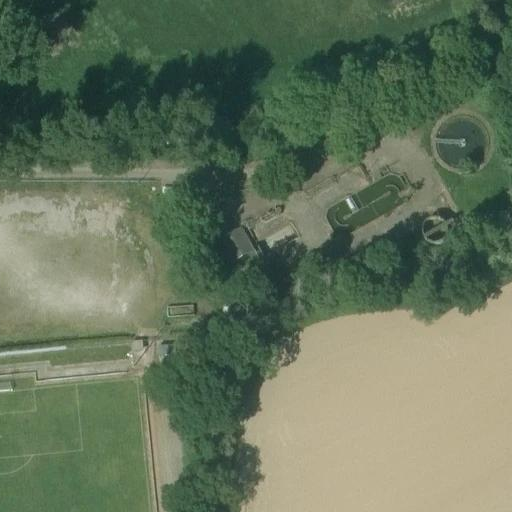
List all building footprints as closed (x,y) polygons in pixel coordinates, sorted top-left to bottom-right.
[(466,172),(476,169),(483,162),(488,154),(490,144),(488,134),(484,126),(476,119),(467,116),(457,116),(447,119),(440,126),(435,134),(433,144),(435,153),(440,162),(447,168),(456,172),(466,172)] [(410,202),(396,173),(329,205),(343,235),(383,216),(383,215),(410,202)] [(438,245),(443,242),(447,237),(447,231),(444,226),(439,222),(433,222),(427,224),(424,230),(423,236),(426,241),(431,245),(438,245)] [(241,231),(220,243),(232,263),(253,251),(241,231)] [(364,253),(373,268),(405,251),(397,235),(364,253)]
